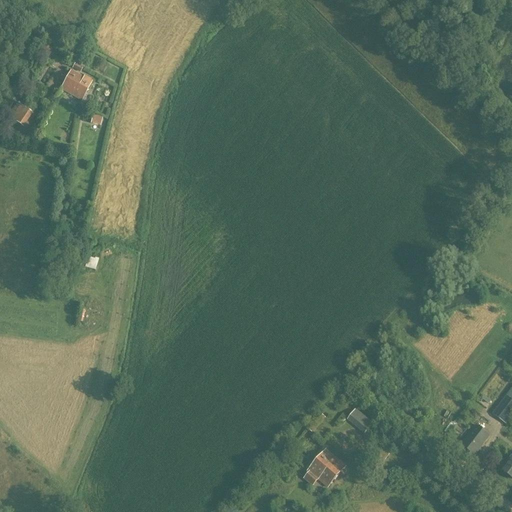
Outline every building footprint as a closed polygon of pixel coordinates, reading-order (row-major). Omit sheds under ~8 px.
[(44,41),(38,52),(48,58),(53,49),(46,45),(47,43),(44,41)] [(84,77),(83,79),(70,72),(61,89),(81,101),(92,82),(84,77)] [(7,120),(25,126),(30,110),(12,104),(7,120)] [(91,124),(100,126),(102,118),(93,115),(91,124)] [(84,268),(95,271),(97,264),(86,260),(70,256),(66,270),(78,273),(79,269),(83,271),(84,268)] [(73,276),(64,274),(61,288),(69,291),(73,276)] [(511,388),(492,414),(506,425),(511,417),(511,388)] [(347,420),(364,434),(373,424),(356,410),(347,420)] [(307,429),(312,434),(320,425),(314,420),(307,429)] [(468,449),(462,457),(469,463),(491,435),(478,424),(462,444),(468,449)] [(371,443),(365,453),(382,463),(388,453),(371,443)] [(347,467),(326,449),(307,472),(317,481),(318,481),(328,489),(347,467)] [(511,457),(502,470),(511,477),(511,457)]
